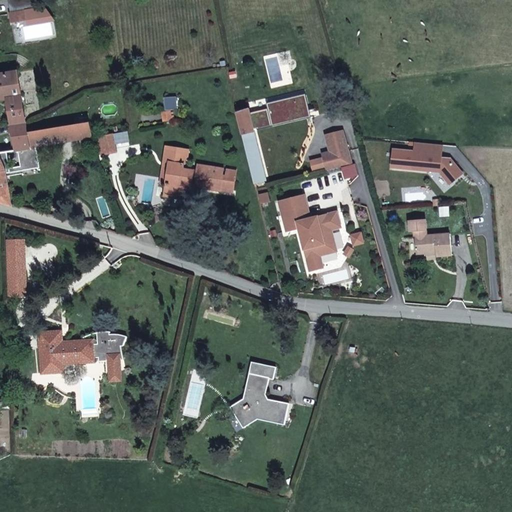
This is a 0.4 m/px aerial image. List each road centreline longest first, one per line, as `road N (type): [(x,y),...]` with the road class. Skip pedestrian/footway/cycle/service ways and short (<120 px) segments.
road 1 (unclassified): [(0,209),(307,306),(511,323)]
road 2 (track): [(197,269),(155,452)]
